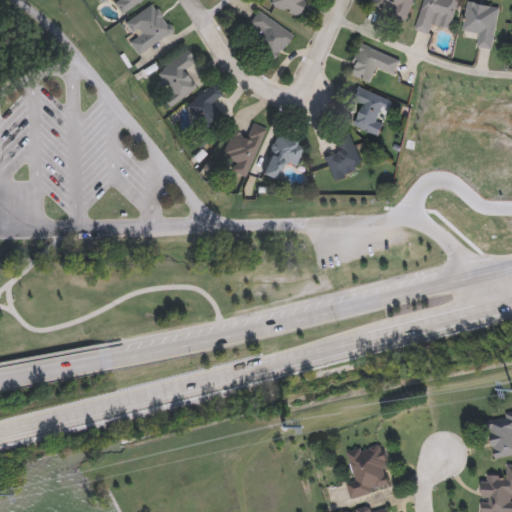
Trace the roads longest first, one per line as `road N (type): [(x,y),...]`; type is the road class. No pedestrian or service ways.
road 1 (residential): [(20,0),(55,27),(212,217),(387,218)]
road 2 (primary): [(511,265),(146,352)]
road 3 (primary): [(0,428),(196,380)]
road 4 (primary): [(196,380),(369,338)]
road 5 (primary): [(146,352),(0,379)]
road 6 (residential): [(387,218),(413,219),(449,241),(480,310)]
road 7 (residential): [(284,95),(242,70),(192,0)]
